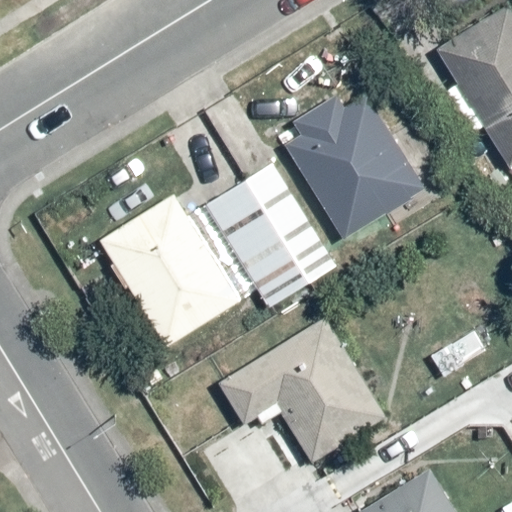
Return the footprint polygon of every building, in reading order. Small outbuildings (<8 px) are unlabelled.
[(511,4),(510,0),(440,50),(511,164),(511,4)] [(305,136),(285,144),(343,243),(425,191),(370,97),(348,110),(338,95),(296,122),(305,136)] [(272,162),(203,203),(265,304),(333,263),(272,162)] [(175,194),(98,242),(166,347),(240,302),(175,194)] [(386,415),(325,318),(218,379),(245,426),(277,405),(313,464),(386,415)] [(458,511),(430,465),(357,511),(458,511)]
